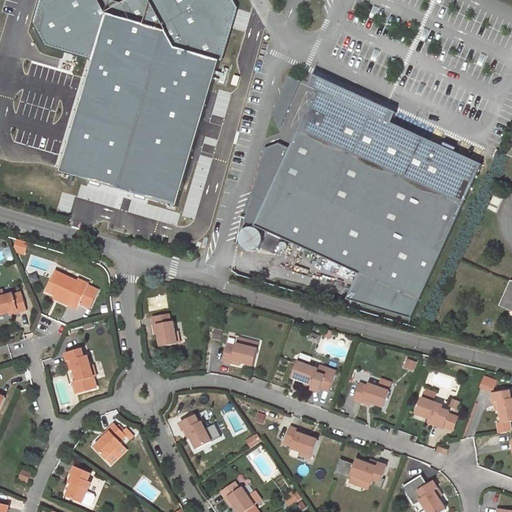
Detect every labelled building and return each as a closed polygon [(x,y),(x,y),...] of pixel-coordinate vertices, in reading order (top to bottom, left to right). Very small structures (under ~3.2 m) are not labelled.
[(45,0),(36,30),(45,46),(96,61),(65,173),(177,206),(221,59),(218,58),(234,6),(230,0),(45,0)] [(299,80),(287,75),(282,86),(272,110),(279,127),(299,80)] [(411,318),(482,163),(392,121),(391,112),(393,112),(392,112),(395,113),(396,111),(393,110),(393,111),(385,110),(316,79),(312,87),(316,88),(289,147),(265,199),(251,193),(243,221),(267,231),(260,247),(273,253),(280,237),(358,273),(377,281),(366,304),(411,318)] [(263,147),(251,193),(265,199),(289,147),(278,142),(263,147)] [(501,152),(495,149),(491,157),(497,160),(501,152)] [(505,192),(497,188),(488,209),(496,212),(505,192)] [(56,272),(47,292),(56,296),(68,302),(67,305),(77,310),(89,286),(79,280),(78,283),(56,272)] [(366,304),(377,281),(358,273),(346,298),(366,304)] [(511,281),(502,304),(511,308),(511,281)] [(14,296),(13,293),(4,295),(0,296),(0,314),(9,311),(17,309),(19,313),(27,310),(22,293),(14,296)] [(56,296),(54,299),(67,305),(68,302),(56,296)] [(170,313),(153,317),(155,325),(158,325),(159,333),(162,346),(178,343),(176,332),(173,321),(171,321),(170,313)] [(321,335),(310,331),(308,339),(318,343),(321,335)] [(235,345),(227,343),(223,360),(231,362),(232,359),(240,361),(253,364),(258,349),(246,346),(236,343),(235,345)] [(78,381),(94,377),(94,376),(91,365),(88,355),(84,356),(82,348),(66,353),(68,360),(72,359),(75,368),(78,381)] [(301,353),(298,361),(309,365),(312,356),(301,353)] [(297,361),(292,376),(304,381),(312,384),(311,388),(319,391),(321,387),(329,390),(335,374),(326,371),(324,366),(320,365),(319,369),(309,365),(298,361),(297,361)] [(368,385),(360,382),(354,398),(362,402),(363,398),(372,401),(384,406),(390,391),(379,387),(369,383),(368,385)] [(508,389),(491,392),(492,401),(496,400),(499,400),(503,421),(510,420),(511,419),(511,396),(510,397),(508,389)] [(422,396),(417,411),(429,416),(437,419),(436,423),(444,426),(445,425),(449,412),(450,410),(442,407),(444,404),(433,400),(422,396)] [(453,397),(450,404),(457,407),(460,400),(453,397)] [(179,414),(182,420),(192,415),(189,409),(179,414)] [(458,416),(449,412),(445,425),(454,429),(458,416)] [(182,420),(180,422),(184,430),(187,428),(190,436),(197,448),(211,440),(206,430),(201,420),(198,421),(195,414),(192,415),(182,420)] [(503,421),(499,422),(497,422),(499,432),(511,430),(510,420),(503,421)] [(123,431),(114,423),(108,429),(110,431),(104,438),(95,447),(106,458),(122,442),(120,441),(126,435),(130,439),(134,435),(126,427),(123,431)] [(299,428),(291,425),(285,441),(293,444),(292,446),(302,450),(313,454),(319,439),(306,434),(298,431),(299,428)] [(206,430),(211,440),(216,436),(211,427),(206,430)] [(108,429),(102,435),(104,438),(110,431),(108,429)] [(128,448),(122,442),(106,458),(112,464),(128,448)] [(352,474),(356,463),(341,458),(336,473),(351,478),(351,477),(352,474)] [(370,463),(358,459),(356,463),(352,474),(363,478),(374,481),(375,478),(378,479),(383,481),(384,477),(388,465),(380,462),(378,466),(370,463)] [(92,473),(77,466),(73,474),(77,475),(74,484),(68,496),(83,502),(88,492),(92,482),(89,480),(92,473)] [(31,472),(23,469),(19,478),(27,481),(31,472)] [(383,481),(378,479),(376,484),(383,487),(387,477),(384,477),(383,481)] [(435,479),(421,488),(425,495),(422,498),(428,507),(431,511),(441,511),(448,508),(441,497),(436,489),(440,487),(435,479)] [(235,480),(221,490),(226,498),(229,496),(234,503),(240,511),(244,511),(255,505),(248,495),(242,486),(240,487),(235,480)] [(441,497),(444,494),(440,487),(436,489),(441,497)] [(284,496),(290,504),(297,499),(291,491),(284,496)] [(258,503),(251,493),(248,495),(255,505),(258,503)] [(8,511),(10,505),(0,502),(0,511),(8,511)]
